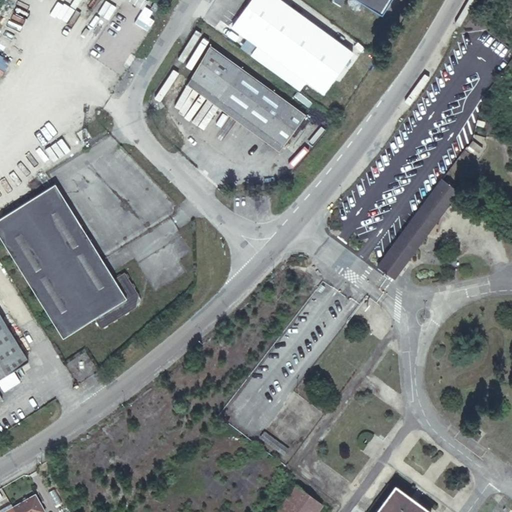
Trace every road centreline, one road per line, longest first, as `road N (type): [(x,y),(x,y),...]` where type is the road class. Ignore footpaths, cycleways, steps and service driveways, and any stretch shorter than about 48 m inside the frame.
road 1 (unknown): [(327,248),(457,66),(484,57),(480,91),(248,396),(246,415),(270,422),(376,284)]
road 2 (tertiary): [(0,467),(91,413),(232,296),(421,57),(451,0)]
road 3 (unknown): [(405,308),(310,450),(314,469),(355,498)]
road 4 (unknown): [(128,102),(0,35)]
